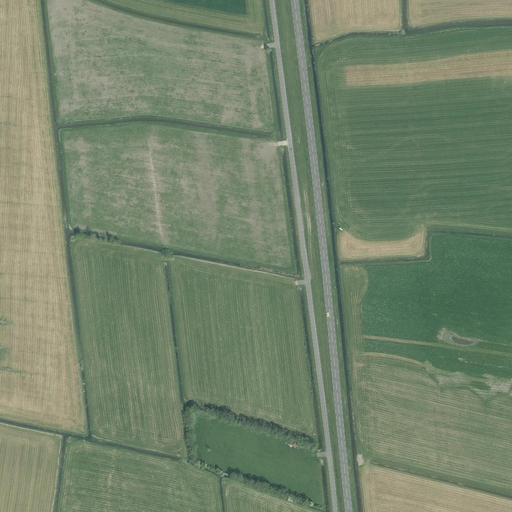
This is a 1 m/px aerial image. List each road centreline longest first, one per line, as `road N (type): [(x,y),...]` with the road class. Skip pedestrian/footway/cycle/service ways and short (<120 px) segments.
road 1 (unclassified): [(335,511),(271,0)]
road 2 (primary): [(348,511),(294,0)]
